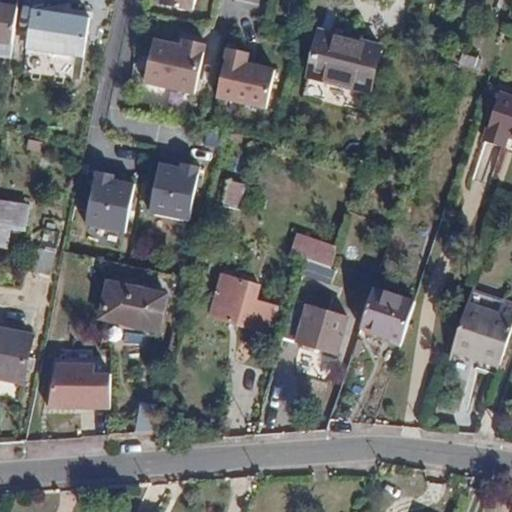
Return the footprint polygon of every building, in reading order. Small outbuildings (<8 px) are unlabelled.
[(191,12),(193,0),(158,0),(158,5),(191,12)] [(18,12),(0,9),(0,42),(13,45),(18,12)] [(27,50),(82,57),(87,17),(32,10),(27,50)] [(318,32),(306,77),(370,93),(381,50),(318,32)] [(197,92),(208,41),(182,35),(180,46),(155,40),(146,81),(197,92)] [(0,42),(0,58),(11,60),(13,45),(0,42)] [(249,53),(225,47),(212,101),(269,115),(280,73),(246,64),(249,53)] [(506,149),(509,139),(511,140),(511,98),(499,94),(483,141),(506,149)] [(28,141),(27,149),(40,152),(41,144),(28,141)] [(491,184),(499,147),(482,143),(474,180),(491,184)] [(178,170),(159,165),(148,214),(189,225),(203,168),(180,162),(178,170)] [(118,173),(95,169),(85,226),(126,232),(134,183),(117,180),(118,173)] [(228,180),(222,205),(239,209),(245,183),(228,180)] [(27,207),(0,201),(0,246),(6,248),(10,228),(24,230),(27,207)] [(336,248),(297,236),(290,255),(307,261),(330,269),(334,258),(336,248)] [(39,253),(36,272),(50,275),(54,256),(39,253)] [(302,279),(325,286),(330,269),(307,261),(302,279)] [(222,275),(211,318),(265,334),(273,307),(257,302),(260,287),(222,275)] [(108,282),(101,320),(160,332),(167,295),(108,282)] [(414,304),(374,289),(360,331),(401,344),(414,304)] [(348,320),(294,303),(284,337),(296,342),(296,344),(337,356),(348,320)] [(511,335),(511,322),(467,306),(450,353),(499,371),(511,335)] [(0,329),(0,379),(25,384),(33,336),(0,329)] [(111,373),(51,371),(50,409),(110,411),(111,373)] [(139,428),(134,428),(134,435),(156,434),(161,412),(141,409),(139,428)]
